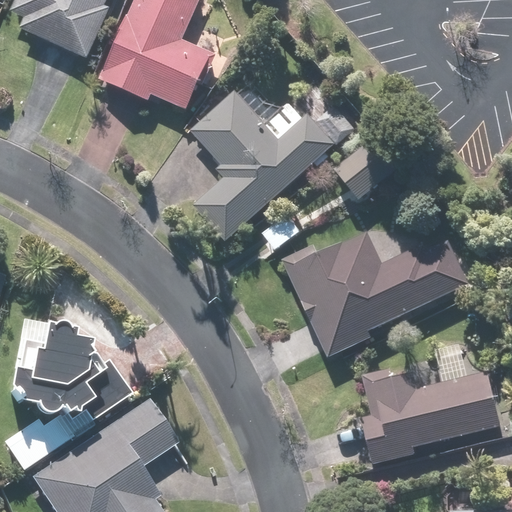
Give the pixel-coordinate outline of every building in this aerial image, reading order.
[(108,0),(16,0),(10,14),(25,21),(21,31),(87,62),(111,11),(105,8),(108,0)] [(135,0),(99,82),(149,104),(152,98),(187,113),(199,86),(203,88),(217,58),(183,43),(201,0),(135,0)] [(227,245),(335,147),(308,117),(279,143),(234,94),(190,135),(222,169),(217,173),(225,181),(194,209),(227,245)] [(256,251),(264,261),(395,174),(374,141),(329,170),(340,185),(291,221),(287,216),(261,238),(265,243),(256,251)] [(315,248),(283,263),(329,361),(372,341),(369,334),(470,288),(449,244),(426,255),(423,247),(383,266),(368,234),(319,256),(315,248)] [(54,325),(50,328),(43,327),(42,331),(22,328),(14,371),(9,370),(5,392),(17,407),(31,409),(34,416),(41,420),(46,420),(52,418),(55,414),(58,414),(62,418),(64,418),(68,423),(82,414),(89,424),(130,396),(106,361),(99,366),(92,356),(88,352),(88,343),(72,341),(73,332),(65,332),(62,327),(58,325),(54,325)] [(413,449),(500,428),(487,374),(418,391),(414,374),(363,386),(371,418),(362,420),(373,467),(415,457),(413,449)] [(147,400),(29,479),(51,511),(158,511),(152,503),(158,499),(139,471),(178,445),(147,400)]
